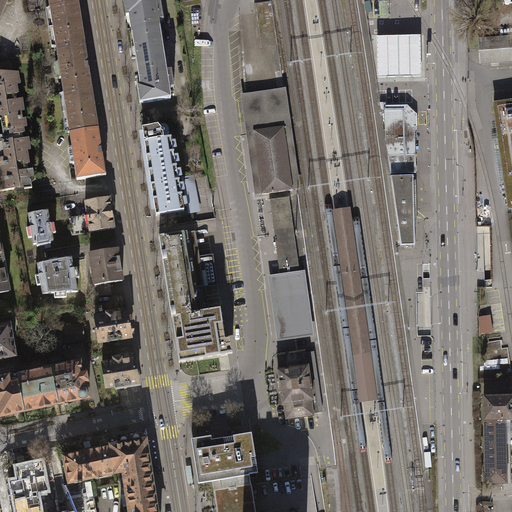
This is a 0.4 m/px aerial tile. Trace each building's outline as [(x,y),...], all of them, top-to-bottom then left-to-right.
[(45,0),(47,10),(78,5),(76,0),(45,0)] [(130,21),(132,35),(159,31),(158,21),(163,20),(160,4),(155,4),(154,0),(123,0),(126,16),(128,16),(128,21),(130,21)] [(52,25),(56,48),(84,44),(78,5),(47,10),(50,25),(52,25)] [(135,54),(137,67),(164,63),(159,31),(132,35),(134,46),(132,47),(133,54),(135,54)] [(421,35),(377,36),(377,79),(422,78),(421,35)] [(511,35),(479,38),(480,64),(511,61),(511,35)] [(56,48),(63,94),(92,90),(84,44),(56,48)] [(166,72),(164,63),(137,67),(139,79),(137,79),(139,87),(137,87),(140,103),(170,98),(169,88),(174,88),(171,71),(166,72)] [(0,120),(20,117),(19,106),(23,106),(22,99),(18,99),(14,80),(18,78),(17,72),(0,71),(0,120)] [(288,154),(293,190),(301,189),(286,88),(240,94),(255,196),(263,194),(257,158),(253,128),(265,126),(266,130),(284,127),(288,154)] [(63,94),(70,134),(98,129),(92,90),(63,94)] [(511,101),(494,104),(499,134),(507,194),(509,208),(511,207),(511,101)] [(390,174),(416,173),(415,126),(414,126),(414,115),(407,108),(385,109),(385,140),(390,174)] [(24,139),(20,117),(0,120),(0,158),(26,154),(25,145),(29,144),(28,139),(24,139)] [(159,125),(144,127),(157,215),(186,211),(185,206),(187,206),(189,206),(187,198),(185,198),(183,198),(182,192),(184,192),(186,191),(184,183),(182,184),(180,184),(179,178),(181,177),(184,177),(182,169),(178,170),(177,163),(181,162),(179,154),(175,155),(174,149),(178,148),(176,141),(173,141),(172,137),(165,138),(167,136),(169,134),(169,133),(170,132),(170,131),(170,129),(169,127),(168,126),(167,126),(166,125),(164,125),(163,125),(162,125),(160,125),(159,125)] [(253,128),(257,158),(288,154),(284,127),(266,130),(265,126),(253,128)] [(70,134),(77,179),(106,174),(98,129),(70,134)] [(507,194),(499,134),(492,135),(500,195),(507,194)] [(29,169),(26,154),(0,158),(0,190),(23,187),(24,189),(32,188),(30,176),(34,175),(33,169),(29,169)] [(293,190),(288,154),(257,158),(263,194),(293,190)] [(184,177),(181,177),(182,184),(184,183),(186,191),(184,192),(185,198),(187,198),(189,206),(187,206),(188,214),(201,212),(194,175),(184,177)] [(400,247),(415,246),(413,176),(391,177),(400,247)] [(270,200),(281,278),(286,278),(300,276),(289,197),(270,200)] [(85,202),(87,216),(90,231),(114,228),(110,198),(85,202)] [(333,210),(360,403),(378,401),(351,207),(333,210)] [(47,211),(28,214),(30,227),(26,228),(28,238),(32,237),(33,244),(52,241),(51,234),(55,233),(54,223),(49,224),(47,211)] [(72,234),(90,231),(87,216),(69,218),(72,234)] [(202,287),(204,288),(200,257),(196,231),(160,237),(171,317),(205,312),(202,287)] [(116,249),(89,253),(94,285),(109,283),(121,281),(116,249)] [(214,254),(200,257),(204,288),(218,285),(214,254)] [(0,292),(8,291),(2,257),(0,257),(0,292)] [(66,298),(65,293),(77,292),(75,279),(78,278),(76,268),(73,269),(71,259),(37,265),(38,275),(35,276),(36,286),(40,285),(42,294),(54,293),(54,298),(66,298)] [(268,276),(277,342),(314,337),(305,271),(268,276)] [(111,295),(109,283),(94,285),(95,296),(111,295)] [(205,312),(171,317),(178,362),(232,354),(229,338),(224,339),(221,316),(220,309),(205,312)] [(116,313),(115,312),(106,313),(107,315),(95,317),(99,343),(131,338),(127,312),(116,313)] [(478,317),(481,334),(493,333),(491,315),(478,317)] [(0,326),(0,357),(15,355),(9,325),(0,326)] [(83,325),(65,328),(67,340),(84,338),(83,325)] [(484,351),(487,375),(511,371),(507,347),(502,348),(501,340),(488,342),(489,350),(484,351)] [(308,366),(307,366),(305,351),(277,355),(279,370),(278,370),(283,404),(284,404),(286,419),(314,415),(313,413),(321,412),(318,389),(312,390),(308,366)] [(48,358),(50,367),(64,364),(62,354),(48,358)] [(123,360),(123,357),(114,358),(114,361),(102,363),(106,388),(115,387),(115,388),(130,386),(129,385),(139,383),(135,358),(123,360)] [(80,398),(86,399),(89,396),(89,391),(87,388),(86,383),(88,383),(85,371),(82,371),(79,360),(64,364),(50,367),(58,403),(80,398)] [(53,404),(58,403),(50,367),(15,374),(24,411),(44,405),(47,407),(52,406),(53,404)] [(7,414),(24,411),(15,374),(0,377),(0,416),(2,417),(4,416),(7,414)] [(511,395),(484,396),(486,484),(507,483),(505,420),(511,419),(511,395)] [(198,484),(212,482),(216,481),(220,480),(221,489),(251,484),(250,476),(249,475),(258,473),(252,434),(212,440),(211,436),(200,438),(191,439),(198,484)] [(150,453),(147,454),(145,441),(112,446),(116,472),(127,471),(128,476),(125,477),(125,478),(150,474),(149,463),(152,462),(150,453)] [(116,472),(112,446),(64,456),(69,482),(116,472)] [(41,511),(38,493),(48,491),(44,470),(34,472),(33,463),(15,467),(18,480),(10,482),(15,511),(41,511)] [(130,508),(155,504),(150,474),(125,478),(130,508)] [(224,511),(223,502),(221,489),(220,480),(216,481),(212,482),(217,511),(224,511)] [(255,511),(251,484),(221,489),(224,511),(255,511)]
